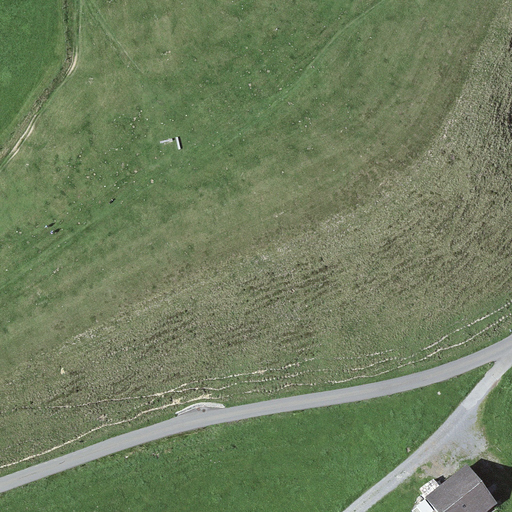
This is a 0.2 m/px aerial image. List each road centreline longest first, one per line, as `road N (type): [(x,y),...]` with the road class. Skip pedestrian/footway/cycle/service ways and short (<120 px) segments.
road 1 (residential): [(0,488),(190,422),(454,373),(511,344)]
road 2 (track): [(511,355),(430,455),(361,511)]
